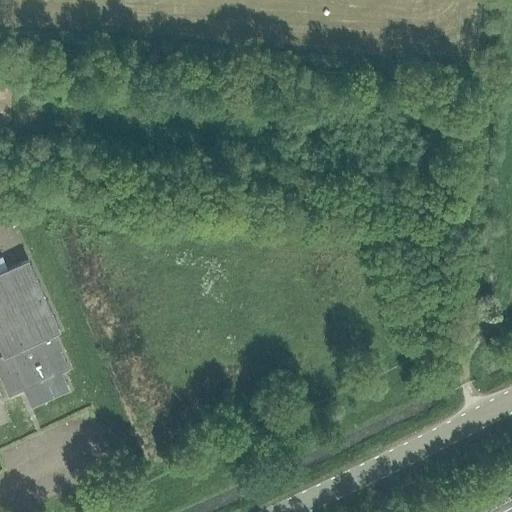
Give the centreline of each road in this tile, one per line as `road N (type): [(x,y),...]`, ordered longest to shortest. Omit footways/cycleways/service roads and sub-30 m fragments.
road 1 (track): [(485,63),(465,359),(478,417)]
road 2 (unclassified): [(280,511),(511,399)]
